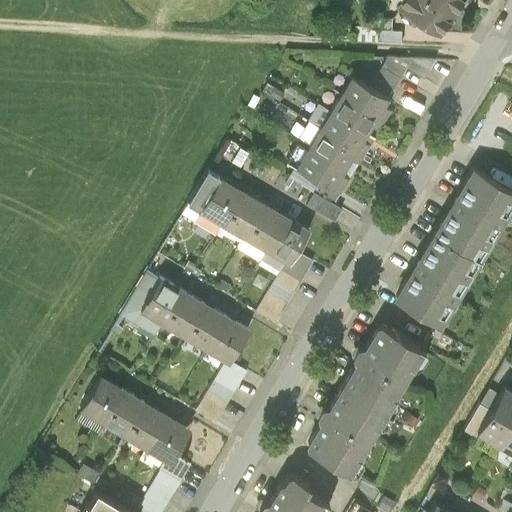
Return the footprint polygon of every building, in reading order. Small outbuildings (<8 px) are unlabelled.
[(456,12),(436,0),(405,0),(401,7),(443,33),(456,12)] [(463,0),(436,0),(456,12),(463,0)] [(393,18),(369,17),(368,25),(368,28),(380,29),(392,29),(393,18)] [(355,39),(379,40),(380,29),(368,28),(368,25),(356,24),(355,39)] [(392,29),(380,29),(379,40),(403,41),(403,29),(392,29)] [(381,66),(399,77),(405,67),(387,56),(381,66)] [(411,56),(405,67),(424,78),(437,57),(411,56)] [(375,75),(393,86),(399,77),(381,66),(375,75)] [(369,85),(351,74),(340,92),(384,119),(390,109),(381,105),(387,96),(369,85)] [(369,85),(387,96),(393,86),(375,75),(369,85)] [(283,92),(274,86),(269,94),(279,99),(283,92)] [(340,92),(330,109),(366,131),(370,123),(378,128),(384,119),(340,92)] [(252,93),(247,104),(253,107),(259,97),(252,93)] [(366,131),(330,109),(319,126),(363,153),(369,144),(361,139),(366,131)] [(363,153),(319,126),(309,143),(345,165),(349,157),(358,162),(363,153)] [(239,146),(230,140),(222,153),(231,159),(239,146)] [(345,165),(309,143),(295,165),(317,178),(339,192),(348,178),(339,173),(345,165)] [(248,151),(239,146),(231,159),(240,164),(248,151)] [(511,189),(473,166),(434,230),(479,257),(511,202),(511,189)] [(241,188),(207,167),(188,199),(201,206),(194,218),(215,230),(222,218),(241,188)] [(334,201),(339,192),(317,178),(312,187),(334,201)] [(341,205),(334,201),(312,187),(304,200),(333,218),(341,205)] [(263,201),(241,188),(222,218),(245,232),(263,201)] [(201,206),(188,199),(181,211),(194,218),(201,206)] [(286,215),(263,201),(245,232),(268,245),(286,215)] [(308,228),(286,215),(268,245),(259,261),(278,272),(285,260),(288,261),(295,250),(308,228)] [(479,257),(434,230),(396,292),(441,319),(479,257)] [(311,260),(295,250),(288,261),(285,260),(278,272),(256,308),(276,319),(311,260)] [(295,289),(308,299),(331,268),(317,258),(295,289)] [(188,259),(183,266),(190,270),(195,263),(188,259)] [(139,306),(159,275),(148,268),(121,314),(154,333),(162,320),(139,306)] [(181,288),(159,275),(139,306),(162,320),(181,288)] [(204,302),(181,288),(162,320),(184,333),(204,302)] [(227,316),(204,302),(184,333),(207,347),(227,316)] [(247,328),(227,316),(207,347),(225,358),(228,360),(229,359),(247,328)] [(357,359),(342,383),(385,409),(399,387),(422,350),(379,323),(365,347),(363,346),(358,346),(354,353),(355,357),(357,359)] [(228,360),(225,358),(196,408),(215,419),(245,368),(229,359),(228,360)] [(122,386),(101,373),(81,406),(103,419),(122,386)] [(385,409),(342,383),(328,407),(326,406),(322,407),(318,414),(319,418),(321,419),(306,443),(348,469),(385,409)] [(511,426),(511,388),(505,384),(500,393),(478,429),(502,444),(511,426)] [(145,400),(122,386),(103,419),(125,432),(145,400)] [(478,429),(500,393),(489,387),(464,430),(474,436),(478,429)] [(167,414),(145,400),(125,432),(147,446),(167,414)] [(189,427),(167,414),(147,446),(164,457),(169,459),(173,453),(189,427)] [(511,426),(502,444),(511,449),(511,426)] [(169,459),(164,457),(136,504),(149,511),(159,511),(189,463),(173,453),(169,459)] [(100,472),(83,462),(77,471),(94,481),(100,472)] [(261,511),(260,511),(322,511),(325,508),(325,501),(305,490),(309,483),(291,473),(287,474),(284,480),(280,481),(267,502),(263,502),(260,509),(261,511)] [(487,490),(478,485),(474,494),(483,498),(487,490)] [(134,511),(96,489),(82,511),(134,511)] [(138,495),(128,489),(123,497),(134,503),(138,495)] [(394,501),(383,495),(377,505),(388,511),(394,501)] [(453,511),(431,499),(423,511),(453,511)]
